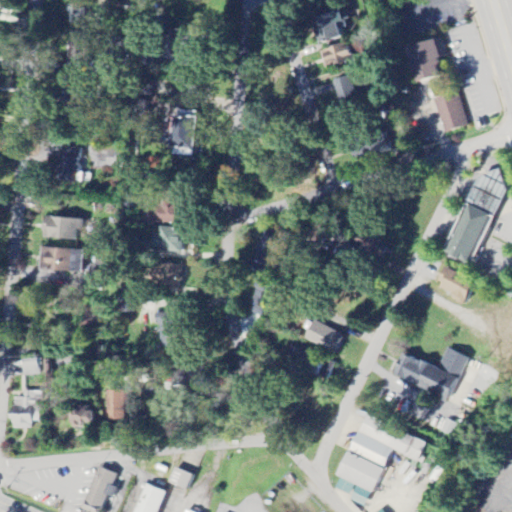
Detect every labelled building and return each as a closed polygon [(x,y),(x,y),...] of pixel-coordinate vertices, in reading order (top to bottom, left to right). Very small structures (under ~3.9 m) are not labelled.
[(74,5),(73,25),(90,26),(92,7),(74,5)] [(324,19),(330,46),(350,41),(348,31),(352,29),(348,13),(324,19)] [(73,55),(91,56),(92,33),(74,32),(73,55)] [(208,34),(187,33),(186,52),(208,53),(208,34)] [(419,85),(444,79),(440,61),(448,59),(444,41),(411,48),(419,85)] [(362,63),(357,45),(324,54),(329,71),(362,63)] [(186,96),(205,97),(206,77),(178,77),(178,87),(186,87),(186,96)] [(341,108),(361,106),(357,78),(337,80),(341,108)] [(437,99),(445,134),(470,129),(462,93),(437,99)] [(204,113),(179,112),(178,152),(202,153),(204,113)] [(85,183),(85,175),(82,174),(83,150),(63,149),(61,182),(85,183)] [(126,155),(109,154),(109,168),(126,169),(126,155)] [(451,255),(478,267),(511,187),(511,177),(497,171),(493,179),(486,176),(451,255)] [(147,226),(189,225),(188,209),(146,210),(147,226)] [(85,242),(86,221),(47,219),(46,241),(85,242)] [(155,251),(188,254),(190,232),(157,229),(155,251)] [(388,258),(395,243),(365,229),(355,250),(379,261),(382,255),(388,258)] [(253,262),(275,275),(293,244),(271,231),(253,262)] [(87,251),(44,249),(43,272),(86,274),(87,251)] [(183,289),(183,266),(168,265),(168,272),(160,271),(160,289),(183,289)] [(471,302),(479,281),(447,270),(439,290),(471,302)] [(162,350),(185,349),(184,313),(160,313),(162,350)] [(339,356),(348,337),(316,322),(307,341),(339,356)] [(396,376),(452,403),(472,361),(449,350),(439,370),(406,355),(396,376)] [(299,368),(328,382),(337,365),(308,351),(299,368)] [(25,377),(40,376),(40,360),(24,360),(25,377)] [(183,368),(183,381),(200,381),(201,368),(183,368)] [(109,422),(131,421),(130,391),(108,392),(109,422)] [(35,430),(35,422),(42,423),(42,392),(25,392),(25,399),(17,398),(16,429),(35,430)] [(94,406),(70,414),(75,430),(99,423),(94,406)] [(343,478),(379,493),(396,452),(422,463),(430,443),(368,417),(343,478)] [(85,511),(88,511),(104,511),(110,496),(117,498),(120,489),(116,488),(120,475),(100,468),(85,511)] [(196,475),(177,469),(172,484),(190,491),(196,475)] [(338,489),(352,496),(357,486),(343,478),(338,489)] [(161,511),(169,493),(148,485),(138,511),(161,511)] [(354,501),(368,508),(375,494),(360,487),(354,501)]
